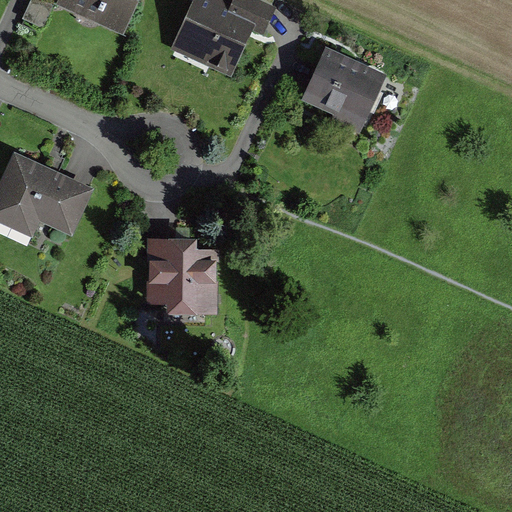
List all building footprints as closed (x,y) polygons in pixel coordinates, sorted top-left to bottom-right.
[(57,0),(56,3),(131,36),(146,0),(57,0)] [(267,14),(237,0),(200,0),(178,49),(238,77),(267,14)] [(396,79),(333,48),(306,104),(369,134),(396,79)] [(99,190),(18,155),(0,196),(0,221),(38,238),(45,222),(78,237),(99,190)] [(204,243),(154,241),(151,300),(175,301),(175,315),(223,318),(226,254),(203,253),(204,243)]
